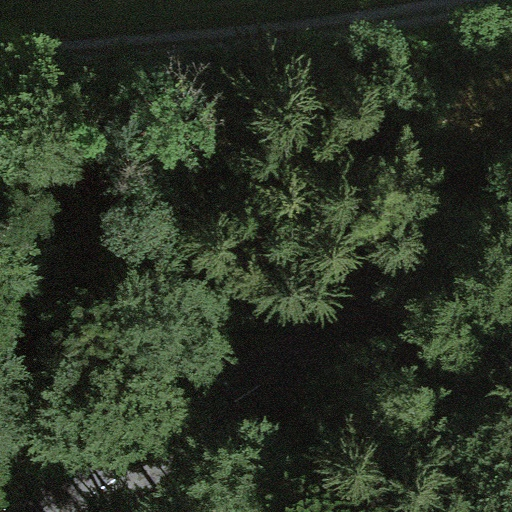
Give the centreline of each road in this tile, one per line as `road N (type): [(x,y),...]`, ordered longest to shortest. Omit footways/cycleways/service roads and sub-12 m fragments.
road 1 (tertiary): [(511,214),(49,511)]
road 2 (track): [(511,0),(0,76)]
